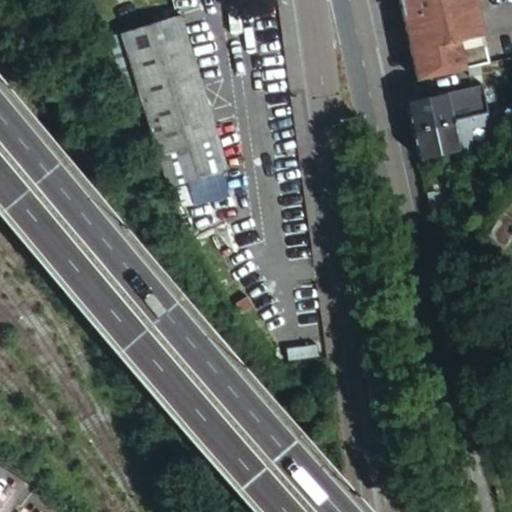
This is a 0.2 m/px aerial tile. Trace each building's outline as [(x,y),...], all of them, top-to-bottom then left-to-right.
[(397,0),(415,81),(467,70),(460,41),(485,35),(476,0),(397,0)] [(225,171),(179,18),(120,35),(121,37),(109,41),(116,62),(128,59),(166,189),(225,171)] [(460,41),(467,70),(492,65),(485,35),(460,41)] [(412,131),(489,113),(486,102),(449,109),(446,93),(405,102),(412,131)] [(491,126),(489,113),(412,131),(418,158),(458,150),(455,133),(491,126)] [(425,192),(429,209),(456,204),(452,186),(425,192)] [(511,230),(511,218),(500,211),(486,236),(503,246),(511,230)] [(283,348),(286,367),(321,361),(317,342),(283,348)]
